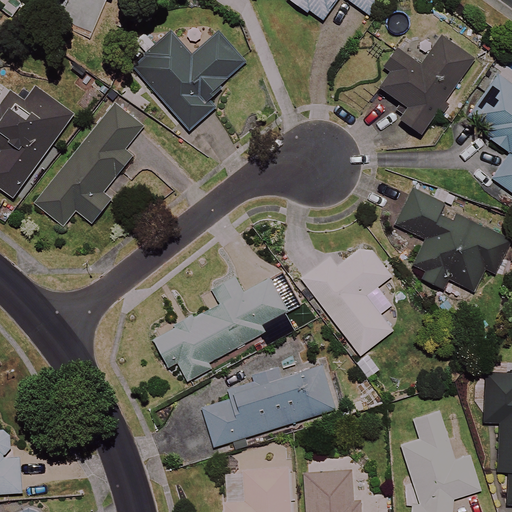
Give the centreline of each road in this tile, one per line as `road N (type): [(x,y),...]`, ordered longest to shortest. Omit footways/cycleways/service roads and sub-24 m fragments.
road 1 (residential): [(56,327),(240,186),(321,160)]
road 2 (residential): [(135,511),(122,461),(56,327)]
